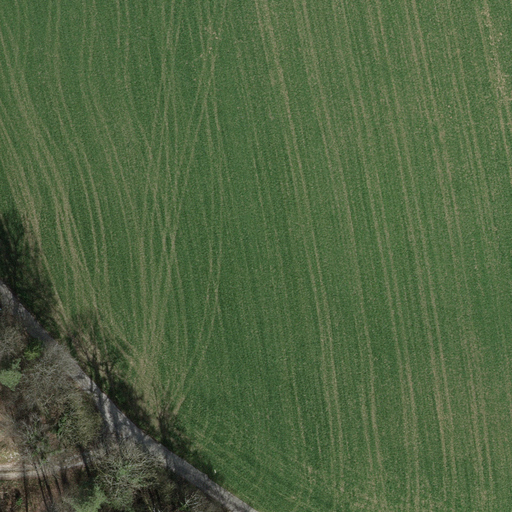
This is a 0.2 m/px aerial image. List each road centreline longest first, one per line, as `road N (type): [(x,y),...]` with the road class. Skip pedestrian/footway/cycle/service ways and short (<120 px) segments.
road 1 (track): [(245,511),(111,411),(0,290)]
road 2 (track): [(139,434),(78,459),(0,471)]
